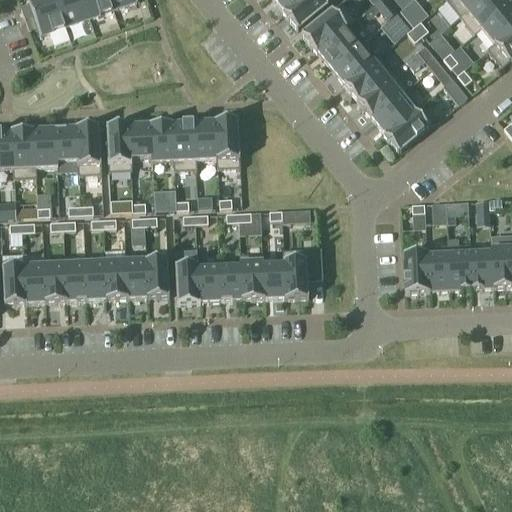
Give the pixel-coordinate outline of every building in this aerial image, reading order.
[(64,33),(52,0),(27,0),(25,1),(28,9),(19,12),(28,36),(36,33),(39,42),(64,33)] [(88,24),(79,0),(52,0),(64,33),(88,24)] [(112,16),(105,0),(79,0),(88,24),(112,16)] [(105,0),(112,16),(137,7),(134,0),(105,0)] [(282,18),(304,0),(270,0),(269,1),(282,17),(281,18),(282,18)] [(296,36),(332,6),(327,0),(304,0),(282,18),(296,36)] [(380,0),(362,0),(372,11),(376,7),(382,2),(380,0)] [(452,0),(445,7),(436,14),(450,31),(458,23),(487,0),(452,0)] [(501,0),(487,0),(458,23),(472,40),(479,34),(509,10),(501,0)] [(376,7),(383,17),(390,11),(382,2),(376,7)] [(331,15),(300,40),(314,58),(345,33),(349,30),(355,24),(341,7),(331,15)] [(486,57),(511,35),(511,13),(509,10),(479,34),(493,50),(485,56),(486,57)] [(419,28),(412,33),(420,43),(427,37),(419,28)] [(345,33),(314,58),(315,58),(316,58),(329,74),(355,52),(362,46),(349,30),(345,33)] [(420,43),(412,33),(406,39),(413,48),(420,43)] [(511,64),(511,35),(486,57),(500,74),(511,64)] [(355,52),(329,74),(343,90),(378,62),(377,61),(375,62),(362,46),(355,52)] [(444,46),(433,55),(442,65),(448,59),(452,56),(444,46)] [(431,61),(423,52),(416,58),(423,67),(431,61)] [(442,65),(449,74),(456,69),(448,59),(442,65)] [(356,107),(393,77),(393,76),(391,78),(378,62),(343,90),(356,107)] [(445,78),(437,68),(429,75),(437,85),(445,78)] [(456,82),(463,91),(470,86),(462,76),(456,82)] [(370,124),(407,93),(393,77),(356,107),(370,124)] [(442,93),(457,112),(466,104),(451,85),(442,93)] [(407,93),(370,124),(383,140),(382,140),(383,141),(419,112),(406,96),(408,94),(407,93)] [(397,159),(433,129),(419,112),(383,141),(397,159)] [(236,126),(213,127),(213,128),(214,128),(216,166),(215,166),(215,175),(239,174),(236,126)] [(216,166),(214,128),(213,128),(192,129),(194,167),(195,167),(215,166),(216,166)] [(194,167),(192,129),(171,130),(173,168),(172,168),(172,177),(196,176),(195,167),(194,167)] [(502,134),(510,144),(511,142),(511,132),(509,129),(502,134)] [(173,168),(171,130),(149,131),(151,164),(150,164),(150,169),(172,168),(173,168)] [(129,165),(128,132),(129,132),(129,131),(105,132),(107,178),(131,177),(130,165),(129,165)] [(151,164),(149,131),(129,132),(128,132),(129,165),(130,165),(150,164),(151,164)] [(74,133),(74,134),(75,134),(77,168),(76,168),(76,177),(76,182),(100,181),(98,132),(74,133)] [(74,134),(54,135),(55,169),(56,169),(57,173),(57,178),(76,177),(76,168),(77,168),(75,134),(74,134)] [(55,169),(54,135),(32,136),(34,175),(35,174),(57,173),(56,169),(55,169)] [(34,175),(32,136),(10,137),(12,176),(11,176),(12,185),(35,184),(35,174),(34,175)] [(12,176),(10,137),(0,137),(0,176),(11,176),(12,176)] [(218,206),(218,215),(219,215),(231,214),(230,205),(218,206)] [(175,208),(175,217),(187,216),(187,207),(175,208)] [(488,216),(500,216),(500,207),(488,207),(488,216)] [(15,224),(14,209),(5,209),(6,225),(15,224)] [(446,222),(445,209),(431,210),(431,223),(446,222)] [(132,219),(131,210),(119,211),(119,220),(132,219)] [(144,210),(131,210),(132,219),(144,218),(144,210)] [(411,220),(423,219),(423,211),(410,211),(411,220)] [(91,212),(79,213),(79,221),(92,221),(91,212)] [(36,223),(36,215),(36,213),(21,214),(22,224),(36,223)] [(79,221),(79,213),(67,213),(67,222),(79,221)] [(48,214),(36,215),(36,223),(49,223),(48,214)] [(268,218),(268,227),(281,226),(280,218),(268,218)] [(250,219),(238,220),(238,229),(250,228),(250,219)] [(238,220),(225,221),(226,230),(238,229),(238,220)] [(207,221),(194,222),(195,231),(207,230),(207,221)] [(194,222),(182,223),(183,232),(195,231),(194,222)] [(143,233),(143,224),(130,225),(131,234),(143,233)] [(155,224),(143,224),(143,233),(156,232),(155,224)] [(102,235),(102,226),(90,227),(90,236),(102,235)] [(114,226),(102,226),(102,235),(115,234),(114,226)] [(62,237),(61,228),(49,229),(49,238),(62,237)] [(74,228),(61,228),(62,237),(74,236),(74,228)] [(33,229),(20,230),(21,239),(33,238),(33,229)] [(21,239),(20,230),(8,231),(8,239),(21,239)] [(457,245),(446,245),(446,251),(449,297),(470,296),(468,262),(468,250),(457,251),(457,245)] [(446,251),(425,252),(425,259),(427,298),(428,298),(449,297),(446,251)] [(281,257),(281,266),(283,266),(284,304),(283,304),(283,305),(307,304),(306,284),(321,283),(320,255),(281,257)] [(511,293),(511,268),(511,255),(490,256),(492,295),(511,293)] [(124,256),(103,256),(104,268),(106,306),(126,305),(124,267),(124,256)] [(492,295),(490,256),(489,256),(489,261),(468,262),(470,296),(492,295)] [(427,298),(425,259),(402,260),(404,300),(427,298)] [(263,305),(261,267),(262,267),(262,260),(238,261),(239,273),(240,273),(241,307),(263,305)] [(166,265),(145,266),(146,304),(168,303),(166,265)] [(146,304),(145,266),(124,267),(126,305),(146,304)] [(284,304),(283,266),(281,266),(262,267),(261,267),(263,305),(283,304),(284,304)] [(106,306),(104,268),(84,269),(85,307),(106,306)] [(85,307),(84,269),(63,270),(65,308),(85,307)] [(65,308),(63,270),(43,271),(45,309),(65,308)] [(45,309),(43,271),(22,272),(24,310),(45,309)] [(198,309),(196,275),(197,275),(197,271),(174,272),(176,311),(199,309),(198,309)] [(24,310),(22,272),(1,273),(3,311),(24,310)] [(241,307),(240,273),(239,273),(218,274),(220,308),(241,307)] [(220,308),(218,274),(197,275),(196,275),(198,309),(199,309),(220,308)]
